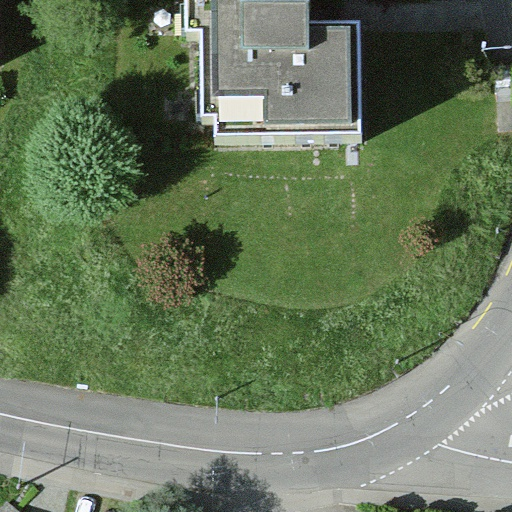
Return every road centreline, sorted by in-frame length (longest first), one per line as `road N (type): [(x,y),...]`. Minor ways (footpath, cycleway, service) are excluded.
road 1 (residential): [(0,418),(141,447),(284,460),(395,433)]
road 2 (residential): [(395,433),(457,384),(511,314)]
road 3 (residential): [(395,433),(428,455),(511,464)]
